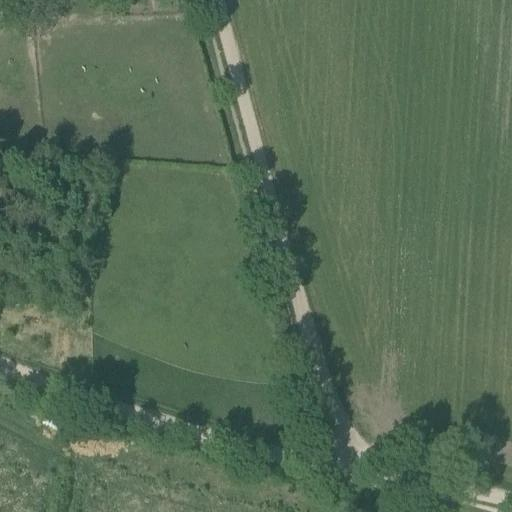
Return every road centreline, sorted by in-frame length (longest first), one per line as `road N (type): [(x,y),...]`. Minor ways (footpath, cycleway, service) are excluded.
road 1 (track): [(357,466),(274,227),(216,0)]
road 2 (track): [(333,467),(163,425),(0,365)]
road 3 (track): [(511,504),(357,466)]
